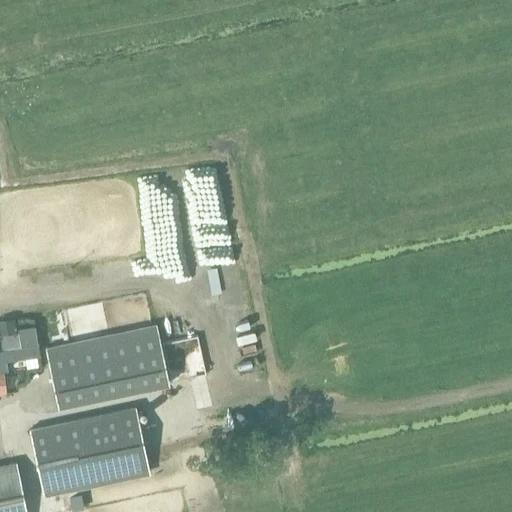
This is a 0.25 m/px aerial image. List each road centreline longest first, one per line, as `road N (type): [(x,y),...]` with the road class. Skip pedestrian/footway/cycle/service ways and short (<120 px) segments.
road 1 (track): [(511,382),(379,408),(245,399),(221,385),(205,318),(174,289),(130,280),(0,296)]
road 2 (unknown): [(283,429),(224,160),(14,181),(0,139)]
road 3 (track): [(0,57),(256,0)]
